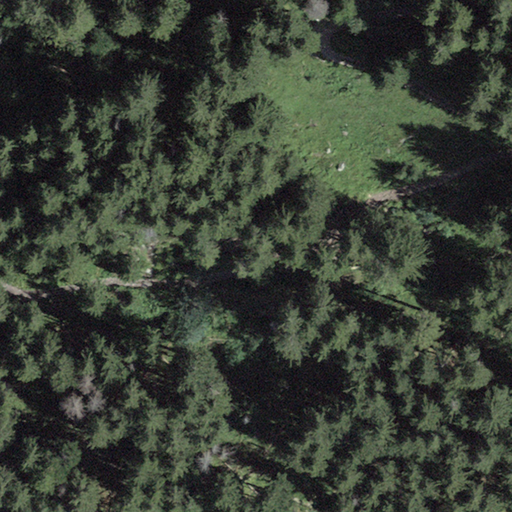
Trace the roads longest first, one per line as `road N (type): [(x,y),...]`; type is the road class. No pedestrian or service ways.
road 1 (track): [(511,152),(399,190),(319,247),(189,282)]
road 2 (track): [(445,0),(334,22),(320,36),(322,49),(452,106),(511,122)]
road 3 (track): [(189,282),(53,294),(0,286)]
